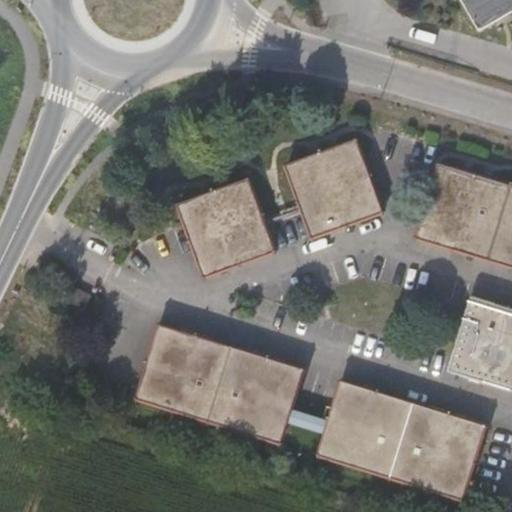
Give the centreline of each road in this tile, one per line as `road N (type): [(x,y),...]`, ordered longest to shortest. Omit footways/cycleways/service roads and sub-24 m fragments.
road 1 (tertiary): [(297,50),(511,111)]
road 2 (tertiary): [(97,59),(0,257)]
road 3 (tertiary): [(172,57),(297,50)]
